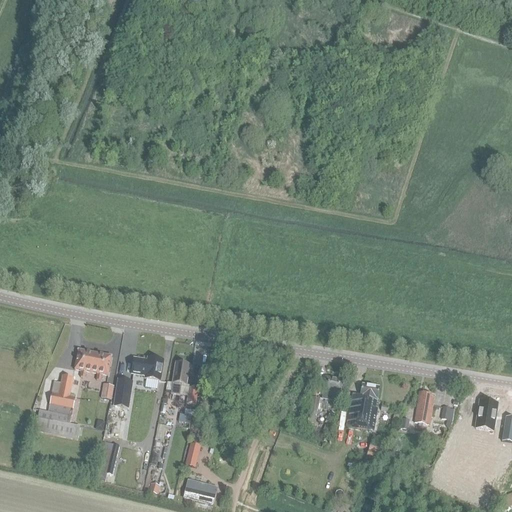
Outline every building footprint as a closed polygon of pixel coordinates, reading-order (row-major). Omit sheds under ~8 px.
[(92,374),(95,355),(78,352),(74,371),(82,372),(81,378),(85,379),(86,373),(92,374)] [(108,377),(112,358),(95,355),(92,374),(98,375),(97,381),(101,382),(102,376),(108,377)] [(132,375),(141,377),(142,374),(146,375),(145,380),(160,383),(163,362),(148,360),(147,365),(143,365),(144,362),(134,360),(132,375)] [(187,386),(190,366),(176,364),(171,394),(179,396),(181,385),(187,386)] [(52,394),(70,397),(74,378),(62,376),(61,384),(54,383),(52,394)] [(341,393),(343,381),(325,378),(323,390),(324,390),(323,393),(334,395),(333,401),(341,402),(342,396),(341,396),(341,393)] [(128,410),(132,384),(118,381),(114,408),(128,410)] [(114,386),(103,385),(101,399),(111,401),(114,386)] [(347,427),(374,432),(379,402),(377,402),(379,388),(362,386),(360,397),(352,395),(347,427)] [(198,390),(189,389),(186,405),(196,406),(198,390)] [(49,406),(73,411),(75,398),(70,397),(52,394),(49,406)] [(435,398),(431,397),(431,395),(422,394),(421,397),(419,397),(414,425),(419,425),(418,434),(424,436),(426,426),(430,427),(435,398)] [(308,414),(317,416),(319,400),(310,398),(308,414)] [(476,422),(475,430),(493,433),(494,425),(497,408),(497,405),(479,402),(477,414),(476,422)] [(71,418),(73,411),(49,406),(48,413),(71,418)] [(443,408),(441,420),(448,422),(450,410),(450,409),(443,408)] [(71,418),(48,413),(39,411),(35,432),(77,440),(80,427),(70,425),(71,418)] [(391,425),(399,427),(401,416),(394,415),(391,425)] [(101,421),(99,429),(106,430),(108,423),(101,421)] [(409,422),(402,421),(400,431),(408,432),(409,422)] [(511,425),(504,424),(500,448),(511,450),(511,449),(511,425)] [(330,427),(329,427),(326,425),(321,436),(325,438),(330,427)] [(366,459),(383,464),(387,448),(371,443),(366,459)] [(119,447),(113,446),(106,475),(112,477),(119,447)] [(201,448),(190,446),(186,462),(197,465),(201,448)] [(107,476),(106,475),(98,474),(96,480),(105,482),(107,476)] [(184,499),(213,506),(217,489),(188,482),(184,499)] [(151,484),(148,493),(158,496),(161,487),(151,484)] [(501,499),(506,510),(511,507),(511,494),(510,495),(509,495),(501,499)]
